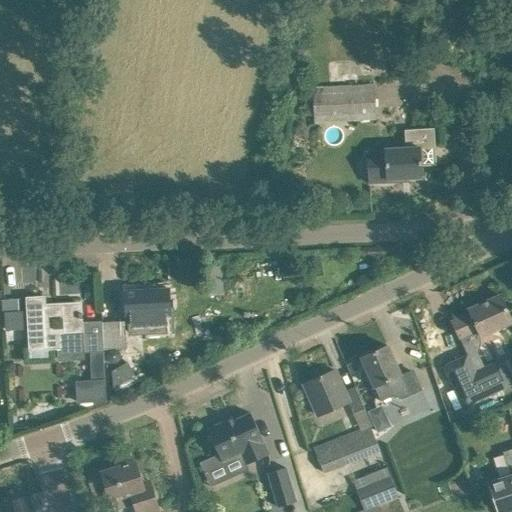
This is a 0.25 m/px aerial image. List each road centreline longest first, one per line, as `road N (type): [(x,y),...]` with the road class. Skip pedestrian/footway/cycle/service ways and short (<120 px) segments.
road 1 (unclassified): [(0,248),(511,221)]
road 2 (unclassified): [(45,439),(159,396),(511,233)]
